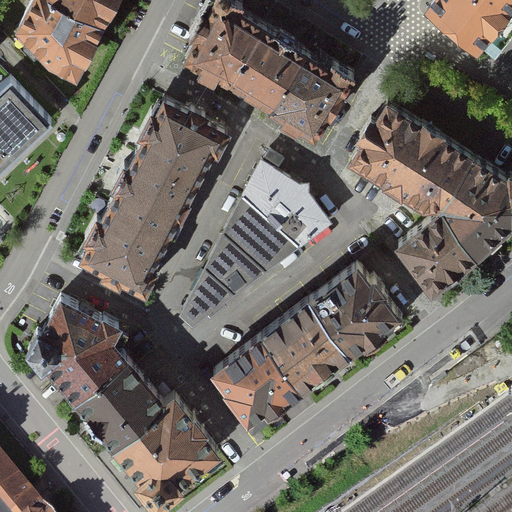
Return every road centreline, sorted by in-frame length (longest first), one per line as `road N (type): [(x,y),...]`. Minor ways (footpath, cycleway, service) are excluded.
road 1 (residential): [(511,284),(217,511)]
road 2 (residential): [(0,305),(159,0)]
road 3 (residential): [(107,511),(0,379)]
road 4 (residential): [(375,29),(433,44),(511,88)]
